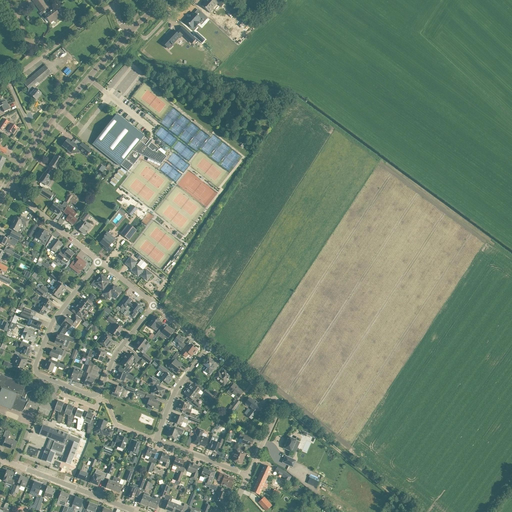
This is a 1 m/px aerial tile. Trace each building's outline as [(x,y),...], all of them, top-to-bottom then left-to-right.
[(51,11),(42,0),(33,0),(42,13),(45,11),(47,14),(44,16),(50,23),(53,20),(53,19),(54,18),(56,21),(61,17),(57,13),(59,12),(59,10),(58,9),(57,9),(56,9),(55,10),(54,9),(51,11)] [(205,2),(202,6),(210,13),(213,9),(217,3),(221,7),(224,4),(220,0),(208,0),(206,3),(205,2)] [(188,18),(185,22),(191,27),(193,25),(195,26),(198,23),(197,22),(201,18),(202,20),(203,21),(203,20),(205,22),(208,18),(201,12),(197,16),(193,13),(191,16),(191,15),(188,18)] [(241,19),(236,25),(240,28),(242,30),(241,30),(242,30),(245,32),(244,32),(245,33),(250,27),(241,19)] [(241,40),(225,26),(221,30),(237,44),(241,40)] [(169,36),(162,43),(167,47),(170,43),(172,45),(173,44),(175,41),(178,37),(179,37),(180,38),(183,35),(191,43),(195,39),(183,27),(179,31),(180,32),(177,35),(173,30),(169,35),(169,36)] [(64,61),(56,70),(52,66),(48,70),(56,78),(60,73),(58,72),(60,70),(64,74),(66,72),(69,69),(68,69),(71,66),(66,60),(65,61),(64,61)] [(30,78),(24,83),(29,89),(30,88),(33,91),(30,95),(36,100),(41,93),(35,89),(32,86),(37,82),(39,83),(43,79),(37,72),(30,78)] [(0,101),(0,100),(0,110),(3,109),(4,112),(6,111),(10,109),(6,101),(4,101),(3,100),(2,100),(1,100),(1,101),(0,101)] [(143,138),(144,137),(116,115),(93,143),(128,171),(133,165),(141,155),(161,164),(166,157),(158,150),(159,149),(151,143),(152,141),(150,140),(149,141),(145,138),(145,139),(143,138)] [(7,130),(8,131),(13,134),(17,127),(4,119),(0,125),(0,128),(3,130),(4,128),(7,130)] [(68,138),(62,146),(68,151),(67,152),(71,155),(74,151),(73,150),(75,147),(79,150),(80,148),(85,152),(83,154),(86,156),(91,150),(82,143),(79,147),(73,142),(74,142),(71,140),(68,138)] [(49,165),(49,166),(53,168),(55,170),(57,170),(55,174),(64,180),(66,177),(58,171),(65,161),(62,159),(60,158),(56,155),(54,159),(53,159),(54,159),(50,165),(49,165)] [(120,168),(109,182),(114,186),(125,171),(120,168)] [(51,178),(48,176),(44,173),(39,181),(48,186),(51,181),(52,179),(51,178)] [(43,188),(40,193),(50,200),(52,197),(53,198),(55,196),(55,195),(54,194),(52,193),(49,191),(48,190),(43,188)] [(89,189),(86,194),(92,198),(95,193),(89,189)] [(68,205),(68,204),(64,202),(62,206),(59,203),(57,205),(54,203),(50,208),(51,209),(53,211),(54,211),(58,214),(61,210),(64,212),(65,210),(68,205)] [(73,225),(76,221),(78,219),(74,216),(76,212),(68,205),(65,210),(64,212),(69,216),(66,219),(71,222),(70,223),(73,225)] [(133,205),(128,210),(133,214),(134,213),(137,209),(133,205)] [(86,213),(81,219),(84,222),(89,215),(86,213)] [(14,221),(10,228),(15,231),(17,232),(20,233),(24,225),(26,226),(27,225),(29,221),(21,216),(19,219),(15,217),(13,221),(14,221)] [(86,235),(89,231),(92,227),(86,222),(83,225),(79,230),(86,235)] [(128,224),(121,234),(129,240),(136,230),(128,224)] [(46,231),(42,229),(41,229),(40,229),(38,233),(37,232),(35,236),(36,237),(41,240),(40,243),(45,246),(50,236),(47,234),(48,233),(45,232),(46,231)] [(21,235),(12,231),(9,236),(10,236),(9,236),(12,238),(18,241),(21,235)] [(109,252),(112,249),(113,248),(109,245),(112,242),(115,238),(107,232),(104,237),(105,237),(100,243),(104,246),(103,247),(105,246),(106,247),(105,248),(109,252)] [(11,240),(2,236),(0,239),(0,243),(6,246),(8,243),(15,246),(18,241),(12,238),(11,240)] [(55,253),(59,248),(62,244),(56,240),(54,243),(50,240),(45,248),(47,249),(49,249),(51,250),(50,252),(50,255),(52,257),(55,253)] [(12,256),(14,253),(5,248),(3,252),(12,256)] [(56,257),(54,260),(58,263),(60,260),(61,261),(66,265),(69,261),(71,258),(74,254),(71,252),(72,252),(68,249),(64,254),(61,251),(58,255),(56,257)] [(147,281),(152,274),(145,269),(144,271),(143,271),(144,270),(143,270),(147,265),(141,260),(137,265),(136,265),(135,265),(137,262),(131,257),(125,264),(131,268),(131,269),(131,270),(132,271),(132,272),(138,276),(140,274),(141,275),(141,276),(147,281)] [(84,265),(86,263),(80,258),(76,263),(73,261),(69,266),(76,271),(78,269),(81,271),(85,266),(84,265)] [(57,282),(56,281),(58,278),(52,273),(50,276),(53,279),(49,284),(52,286),(62,293),(66,288),(62,285),(57,281),(57,282)] [(103,290),(110,281),(102,275),(100,275),(95,282),(98,284),(97,285),(103,290)] [(43,286),(42,286),(40,284),(38,284),(37,286),(45,293),(46,294),(49,290),(43,286)] [(45,293),(37,286),(35,285),(33,288),(36,291),(42,296),(45,293)] [(116,299),(119,295),(122,291),(115,285),(111,290),(108,287),(105,291),(103,294),(110,299),(112,296),(116,299)] [(58,299),(62,293),(52,286),(50,288),(51,289),(49,292),(58,299)] [(123,314),(124,315),(126,316),(129,316),(133,318),(138,311),(137,311),(141,307),(136,303),(133,307),(129,304),(132,300),(127,296),(123,301),(123,300),(120,304),(118,307),(121,309),(122,312),(123,314)] [(52,303),(48,300),(44,298),(42,301),(40,300),(37,302),(48,309),(49,310),(52,305),(51,304),(52,303)] [(95,304),(92,302),(88,299),(86,302),(82,299),(78,304),(85,309),(88,312),(95,304)] [(48,309),(37,302),(36,302),(35,303),(34,307),(36,308),(35,310),(39,313),(43,315),(44,313),(45,314),(48,309)] [(83,312),(85,309),(78,304),(74,309),(78,312),(76,315),(83,320),(86,317),(84,316),(85,313),(83,312)] [(24,308),(20,306),(19,310),(22,312),(30,315),(32,311),(25,308),(24,308)] [(34,316),(30,315),(22,312),(19,318),(28,321),(27,324),(30,326),(29,327),(39,331),(40,331),(41,328),(40,327),(41,325),(42,322),(37,320),(33,319),(34,316)] [(67,318),(61,325),(65,328),(62,334),(65,335),(68,336),(71,332),(75,327),(81,320),(79,319),(75,315),(71,321),(67,318)] [(110,316),(108,315),(106,317),(108,318),(107,319),(113,324),(116,320),(110,316)] [(160,321),(155,316),(154,317),(151,319),(152,320),(148,325),(153,329),(154,329),(156,331),(158,329),(162,324),(159,322),(160,321)] [(122,329),(118,326),(115,324),(110,331),(113,334),(117,337),(120,333),(122,329)] [(168,339),(171,335),(174,331),(167,325),(161,332),(161,333),(168,339)] [(34,331),(29,329),(25,328),(24,329),(24,330),(21,338),(34,343),(36,336),(33,335),(34,331)] [(110,336),(107,333),(105,332),(101,337),(100,336),(96,342),(97,343),(98,344),(100,345),(100,344),(103,346),(107,349),(109,346),(110,346),(113,343),(108,339),(110,336)] [(69,337),(65,335),(60,333),(59,336),(57,335),(54,343),(59,345),(67,348),(69,341),(68,341),(69,337)] [(175,339),(173,341),(178,345),(177,347),(181,351),(182,349),(185,345),(182,343),(185,340),(178,335),(175,339)] [(148,343),(146,341),(142,338),(137,344),(136,343),(134,346),(141,352),(148,343)] [(31,345),(26,343),(21,341),(19,347),(23,348),(21,353),(24,355),(29,356),(31,349),(29,349),(31,345)] [(185,348),(181,353),(186,357),(189,354),(192,356),(194,352),(195,353),(197,350),(195,348),(196,348),(195,347),(194,347),(191,345),(189,347),(186,346),(185,348)] [(91,351),(89,357),(91,357),(93,358),(97,360),(102,362),(105,355),(107,352),(102,350),(96,347),(94,352),(93,352),(91,351)] [(64,351),(61,350),(57,348),(55,351),(52,349),(51,352),(50,352),(49,354),(50,354),(49,356),(54,358),(57,359),(60,360),(62,356),(64,351)] [(125,359),(121,364),(125,367),(123,369),(127,372),(128,372),(129,370),(128,369),(134,361),(136,363),(140,358),(137,356),(134,353),(131,356),(128,353),(126,356),(124,358),(125,359)] [(145,361),(149,364),(152,360),(144,354),(141,357),(143,359),(145,361)] [(28,359),(23,357),(17,355),(15,359),(16,360),(14,366),(18,368),(22,370),(25,362),(26,363),(28,359)] [(173,358),(168,363),(171,366),(169,368),(176,373),(177,373),(178,373),(178,372),(179,372),(179,371),(178,370),(180,368),(179,367),(181,364),(176,359),(175,359),(173,358)] [(211,374),(215,369),(218,365),(215,362),(215,363),(208,358),(203,365),(207,368),(206,370),(211,374)] [(67,366),(59,363),(49,359),(48,362),(47,361),(44,369),(52,372),(54,366),(57,367),(57,366),(63,369),(63,367),(66,368),(67,366)] [(84,373),(81,382),(84,383),(84,385),(91,388),(95,380),(89,377),(90,375),(88,374),(91,367),(93,367),(95,362),(89,360),(87,365),(84,373)] [(169,371),(162,366),(161,365),(157,370),(162,373),(159,377),(160,378),(159,379),(163,381),(168,384),(172,378),(170,377),(172,374),(169,371)] [(72,375),(70,379),(76,381),(77,377),(81,378),(80,379),(82,375),(84,371),(77,369),(74,368),(73,371),(72,371),(71,371),(71,374),(71,375),(72,375)] [(129,374),(127,372),(123,369),(121,373),(118,372),(115,379),(124,382),(126,377),(128,378),(130,379),(131,375),(129,374)] [(224,386),(226,384),(229,380),(228,379),(229,378),(228,378),(229,376),(227,374),(228,373),(224,370),(221,374),(218,372),(214,378),(224,386)] [(34,388),(6,377),(0,374),(0,390),(0,391),(0,405),(11,410),(11,408),(20,412),(21,410),(23,411),(25,406),(26,403),(28,403),(34,388)] [(151,378),(148,384),(155,387),(153,393),(151,392),(150,395),(152,396),(155,397),(156,394),(157,395),(162,396),(165,389),(156,386),(156,385),(155,384),(157,381),(156,381),(152,379),(151,378)] [(111,395),(117,397),(118,395),(120,391),(121,392),(123,389),(133,393),(133,394),(134,395),(136,390),(134,389),(126,386),(122,384),(120,388),(113,385),(110,392),(112,392),(111,395)] [(200,390),(196,387),(192,384),(192,385),(191,384),(188,387),(189,388),(188,389),(199,397),(203,393),(203,392),(200,390)] [(237,387),(237,386),(235,384),(234,384),(234,385),(233,384),(230,388),(227,393),(231,396),(233,394),(238,398),(243,392),(243,391),(242,392),(237,388),(237,387)] [(146,393),(138,390),(136,389),(136,390),(134,395),(136,396),(149,401),(147,405),(152,407),(151,408),(153,408),(157,409),(160,402),(154,400),(155,397),(146,393)] [(188,390),(187,389),(184,392),(185,393),(184,394),(192,400),(195,397),(197,399),(198,399),(199,397),(188,389),(188,390)] [(211,399),(214,395),(206,389),(203,392),(203,393),(211,399)] [(247,415),(248,416),(251,419),(262,406),(256,402),(255,402),(249,398),(245,403),(252,408),(247,415)] [(232,413),(240,403),(237,400),(232,406),(231,405),(227,410),(228,410),(226,412),(230,416),(232,413)] [(64,414),(66,410),(62,409),(64,403),(58,401),(54,410),(58,411),(57,422),(60,423),(64,414)] [(187,401),(186,402),(181,401),(181,402),(180,402),(179,406),(178,406),(177,408),(182,410),(181,413),(191,417),(194,418),(195,415),(190,414),(192,410),(191,410),(193,405),(192,404),(187,401)] [(70,427),(74,418),(75,414),(72,412),(74,407),(68,404),(66,410),(64,414),(68,415),(67,426),(70,427)] [(80,431),(84,421),(85,418),(81,416),(84,411),(78,408),(75,414),(74,418),(78,419),(77,429),(80,431)] [(90,435),(93,426),(95,421),(91,420),(94,414),(87,412),(85,418),(84,421),(88,423),(87,433),(90,435)] [(184,417),(176,415),(175,414),(172,423),(181,426),(185,427),(186,424),(187,424),(188,420),(184,418),(184,417)] [(111,438),(112,436),(113,431),(108,429),(107,430),(104,429),(107,422),(100,420),(98,425),(97,425),(94,432),(103,435),(111,438)] [(43,424),(39,435),(49,439),(50,439),(47,449),(45,448),(41,460),(43,461),(44,460),(50,463),(51,464),(55,455),(56,453),(62,455),(62,458),(60,461),(71,465),(72,462),(79,444),(80,439),(70,435),(70,436),(68,435),(68,434),(43,424)] [(169,432),(168,431),(166,434),(167,435),(167,436),(175,439),(176,436),(177,436),(178,436),(178,434),(181,435),(183,430),(175,427),(174,430),(170,428),(169,432)] [(191,442),(191,443),(196,445),(199,446),(200,445),(205,447),(206,442),(208,438),(201,436),(203,431),(198,429),(196,434),(195,433),(194,434),(193,438),(191,442)] [(17,442),(13,441),(13,442),(8,439),(10,433),(5,431),(2,439),(3,439),(3,437),(6,438),(3,446),(10,449),(11,448),(14,449),(17,442)] [(251,437),(247,435),(241,433),(239,438),(243,439),(241,445),(249,448),(252,441),(249,440),(251,437)] [(115,443),(114,446),(117,447),(117,448),(120,449),(120,448),(123,449),(126,443),(127,443),(128,440),(127,440),(127,439),(122,437),(121,436),(120,438),(117,436),(115,441),(115,443)] [(299,442),(296,441),(296,440),(289,437),(283,448),(291,452),(291,451),(295,453),(299,442)] [(221,450),(223,445),(225,441),(220,439),(219,443),(213,441),(211,446),(210,450),(216,453),(218,449),(221,450)] [(138,450),(139,449),(140,444),(134,441),(133,445),(129,444),(128,449),(125,454),(124,459),(126,460),(128,455),(131,456),(132,452),(137,454),(139,450),(138,450)] [(103,446),(101,451),(110,455),(113,450),(103,446)] [(145,455),(144,458),(148,460),(148,461),(155,464),(157,459),(154,458),(157,450),(149,447),(148,448),(147,448),(146,451),(147,451),(147,452),(145,455)] [(241,464),(244,459),(242,458),(245,452),(244,452),(236,449),(235,453),(236,453),(233,461),(241,464)] [(166,454),(166,453),(163,452),(163,453),(163,452),(161,457),(159,460),(163,462),(162,466),(168,468),(169,463),(171,459),(168,458),(169,455),(166,454)] [(225,457),(226,454),(221,452),(218,459),(225,461),(226,458),(225,457)] [(296,461),(285,456),(282,463),(293,467),(296,461)] [(181,469),(182,467),(184,461),(176,458),(173,466),(172,469),(176,470),(175,472),(179,473),(176,480),(180,482),(183,473),(179,472),(181,469)] [(83,469),(85,464),(82,463),(80,468),(79,471),(80,471),(78,478),(85,481),(88,474),(82,472),(83,469)] [(195,464),(192,463),(191,464),(190,463),(187,471),(192,473),(190,478),(196,480),(197,477),(201,467),(194,465),(195,464)] [(271,468),(268,467),(264,465),(257,480),(265,483),(271,468)] [(291,476),(277,467),(274,471),(284,478),(284,479),(288,481),(291,476)] [(215,473),(211,471),(203,468),(200,476),(206,479),(204,483),(211,485),(215,473)] [(7,471),(3,481),(6,482),(6,483),(12,486),(14,480),(12,479),(12,478),(14,474),(7,471)] [(103,481),(106,474),(101,472),(100,474),(95,472),(93,477),(90,483),(98,486),(100,480),(103,481)] [(233,478),(223,474),(220,473),(219,474),(217,480),(221,481),(222,481),(220,485),(230,488),(233,480),(232,479),(233,478)] [(309,475),(306,483),(317,487),(319,479),(309,475)] [(26,486),(26,484),(28,479),(20,476),(17,486),(14,485),(12,490),(11,491),(12,491),(10,494),(14,495),(15,492),(17,493),(19,487),(20,488),(21,484),(26,486)] [(113,490),(117,478),(114,477),(112,481),(109,480),(106,488),(113,490)] [(122,485),(119,484),(121,479),(117,478),(113,490),(119,493),(121,488),(122,485)] [(273,485),(280,488),(283,482),(280,481),(275,479),(273,485)] [(268,484),(265,483),(257,480),(252,492),(259,495),(263,487),(266,488),(268,484)] [(39,491),(40,489),(42,485),(34,482),(32,486),(32,488),(29,494),(36,497),(33,505),(30,505),(29,507),(35,510),(40,496),(38,495),(38,494),(39,491)] [(210,488),(209,488),(217,491),(216,493),(219,494),(216,501),(219,501),(223,503),(225,499),(224,499),(226,493),(223,492),(225,489),(220,488),(211,484),(210,488)] [(166,493),(169,486),(164,485),(163,488),(160,496),(164,498),(166,493)] [(53,495),(53,494),(55,490),(47,487),(45,491),(45,492),(44,496),(47,497),(52,498),(53,495)] [(130,493),(128,498),(129,498),(129,499),(131,499),(132,500),(133,499),(134,500),(135,497),(138,498),(141,492),(139,491),(138,490),(132,488),(130,493)] [(66,502),(67,500),(69,495),(61,492),(59,497),(58,499),(57,504),(60,505),(62,500),(66,502)] [(148,506),(151,498),(147,497),(148,494),(144,493),(142,499),(140,503),(148,506)] [(170,511),(172,511),(176,504),(171,502),(172,498),(166,495),(165,498),(163,503),(167,504),(165,510),(170,511)] [(39,508),(43,498),(40,496),(35,510),(38,511),(39,508)] [(66,511),(73,511),(74,509),(80,511),(82,508),(80,507),(81,505),(83,500),(75,497),(73,502),(73,504),(71,508),(69,507),(66,511)] [(156,509),(158,505),(160,499),(156,497),(155,500),(151,498),(148,506),(156,509)] [(258,503),(266,511),(271,506),(263,498),(258,503)] [(94,511),(97,506),(89,503),(88,506),(85,505),(84,509),(82,511),(85,511),(87,510),(93,511),(94,511)] [(185,511),(187,509),(188,506),(182,503),(181,506),(176,504),(172,511),(185,511)]
